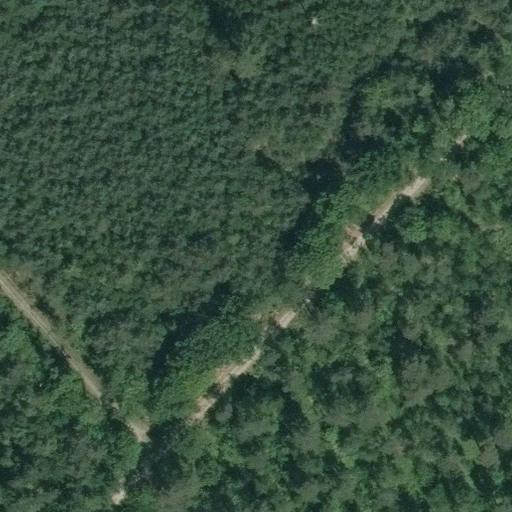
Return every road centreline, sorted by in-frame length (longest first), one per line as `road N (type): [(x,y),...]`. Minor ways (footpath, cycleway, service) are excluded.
road 1 (track): [(154,455),(511,80)]
road 2 (track): [(100,511),(154,455),(0,280)]
